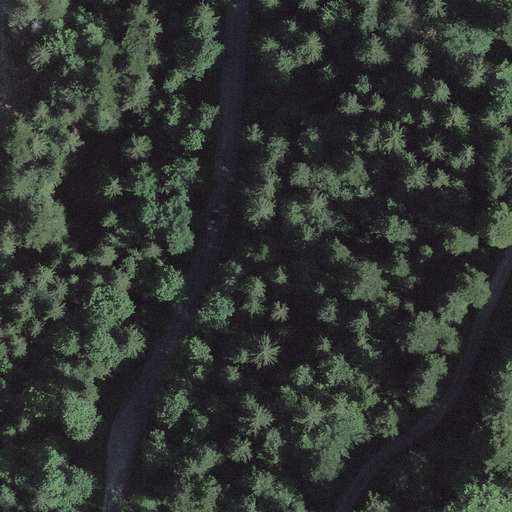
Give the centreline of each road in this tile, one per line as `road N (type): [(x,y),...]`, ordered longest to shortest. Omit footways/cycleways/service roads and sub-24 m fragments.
road 1 (unclassified): [(239,0),(220,203),(196,288),(132,433),(115,511)]
road 2 (track): [(341,511),(367,473),(440,412),(457,387),(511,258)]
